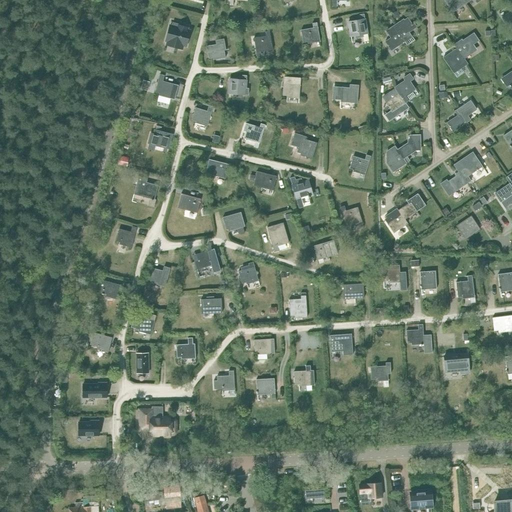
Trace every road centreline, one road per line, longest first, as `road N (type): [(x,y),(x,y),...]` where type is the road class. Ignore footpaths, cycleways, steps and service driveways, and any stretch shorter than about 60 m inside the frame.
road 1 (unclassified): [(44,467),(62,278),(107,146),(142,0)]
road 2 (unclassified): [(236,463),(511,444)]
road 3 (unknown): [(53,266),(88,150),(89,108),(108,67),(114,0)]
road 4 (unknown): [(53,266),(17,459)]
